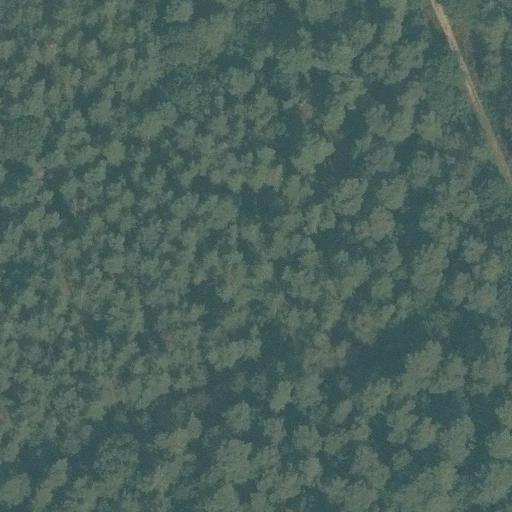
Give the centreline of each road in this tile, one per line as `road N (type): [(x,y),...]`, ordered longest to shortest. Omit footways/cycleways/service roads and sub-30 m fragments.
road 1 (track): [(0,504),(511,334)]
road 2 (track): [(511,193),(432,0)]
